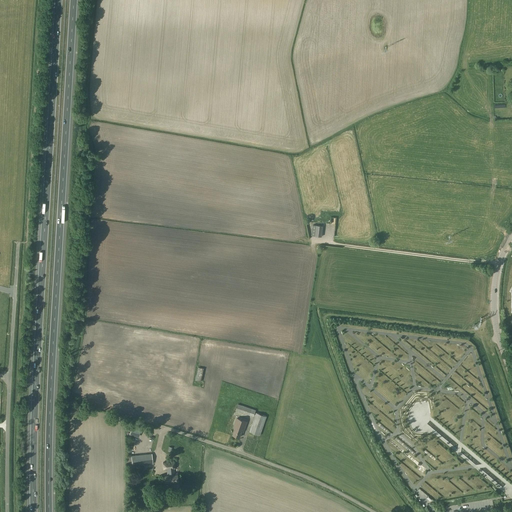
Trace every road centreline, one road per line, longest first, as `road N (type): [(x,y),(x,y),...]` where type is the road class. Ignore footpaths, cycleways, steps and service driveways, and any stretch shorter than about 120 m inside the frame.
road 1 (motorway): [(58,0),(33,511)]
road 2 (motorway): [(48,511),(73,0)]
road 3 (unclassified): [(7,511),(17,243)]
road 4 (track): [(19,511),(30,244)]
road 5 (unclassified): [(370,511),(166,424)]
road 6 (residential): [(511,376),(493,310),(497,268),(511,233)]
